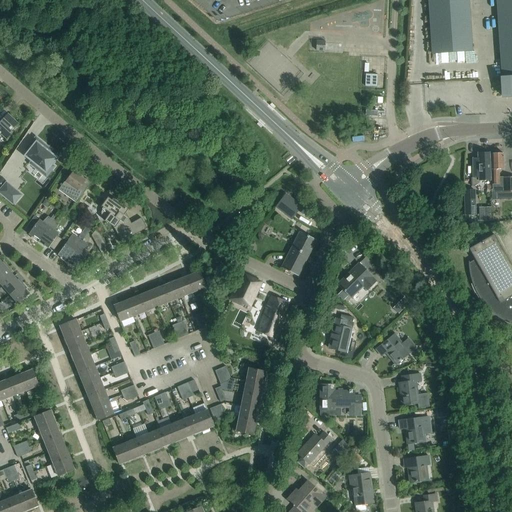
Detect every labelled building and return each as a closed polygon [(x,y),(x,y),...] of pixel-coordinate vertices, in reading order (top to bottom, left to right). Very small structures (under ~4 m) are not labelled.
[(428,0),(432,54),(472,51),(468,0),(428,0)] [(511,0),(496,0),(502,78),(500,78),(501,96),(502,96),(511,94),(511,0)] [(315,49),(324,50),(324,40),(315,40),(315,49)] [(365,86),(377,87),(377,74),(365,74),(365,86)] [(22,126),(26,123),(15,111),(12,114),(22,126)] [(0,121),(0,134),(6,140),(13,132),(11,131),(18,123),(17,123),(8,114),(7,113),(0,121)] [(45,146),(35,138),(26,149),(29,151),(25,156),(38,166),(36,169),(45,176),(53,167),(51,165),(56,158),(48,152),(49,151),(44,147),(45,146)] [(490,180),(489,153),(478,153),(478,158),(473,159),(473,177),(478,177),(479,180),(490,180)] [(492,184),(494,184),(499,184),(499,182),(503,182),(504,193),(511,193),(511,198),(511,177),(499,178),(499,169),(503,169),(503,153),(491,153),(492,184)] [(82,176),(83,176),(74,170),(66,182),(65,181),(58,190),(76,203),(88,187),(82,183),(84,180),(81,178),(82,176)] [(6,183),(0,190),(0,192),(13,204),(20,195),(6,183)] [(475,214),(474,190),(464,191),(465,214),(475,214)] [(285,195),(275,208),(291,219),(300,207),(285,195)] [(121,242),(136,234),(130,223),(128,225),(125,220),(127,218),(123,215),(128,209),(113,198),(111,200),(107,197),(100,207),(102,208),(102,209),(101,211),(100,213),(101,214),(101,216),(102,218),(105,220),(104,221),(113,227),(121,242)] [(37,242),(53,220),(48,216),(42,222),(39,220),(37,222),(32,219),(24,229),(33,235),(31,238),(37,242)] [(54,250),(61,239),(56,236),(58,234),(55,231),(58,224),(53,220),(37,242),(44,247),(46,244),(54,250)] [(101,236),(99,234),(95,231),(91,236),(94,240),(101,236)] [(299,232),(281,268),(298,276),(316,240),(299,232)] [(468,267),(469,271),(469,274),(470,277),(471,280),(472,284),(473,287),(475,291),(477,294),(479,298),(481,301),(484,304),(486,307),(489,310),(491,312),(494,315),(497,317),(501,319),(504,321),(507,323),(511,324),(511,266),(494,234),(468,249),(475,260),(469,263),(469,262),(468,262),(468,265),(468,267)] [(101,236),(94,240),(98,249),(105,245),(101,236)] [(66,263),(82,241),(77,237),(71,243),(68,240),(66,243),(61,239),(54,250),(61,256),(60,258),(66,263)] [(87,244),(82,241),(66,263),(73,268),(75,265),(78,267),(79,266),(87,254),(84,252),(87,244)] [(338,284),(351,298),(363,286),(367,290),(376,281),(358,264),(348,274),(349,275),(345,278),(344,278),(338,284)] [(0,283),(2,286),(13,276),(10,272),(12,271),(7,266),(0,272),(0,283)] [(191,274),(187,276),(193,292),(205,287),(199,271),(198,272),(199,272),(192,275),(191,274)] [(229,300),(242,306),(244,303),(250,306),(261,282),(242,273),(229,300)] [(9,295),(22,283),(18,279),(17,280),(13,276),(2,286),(9,295)] [(193,292),(187,276),(181,278),(182,279),(175,282),(181,297),(193,292)] [(181,297),(175,282),(168,285),(167,284),(162,286),(169,302),(181,297)] [(27,288),(22,283),(9,295),(17,304),(29,294),(25,290),(27,288)] [(169,302),(162,286),(157,288),(158,289),(150,292),(157,307),(169,302)] [(342,290),(337,295),(343,301),(347,296),(342,290)] [(157,307),(150,292),(143,294),(138,296),(144,312),(157,307)] [(144,312),(138,296),(133,298),(126,301),(132,317),(144,312)] [(270,296),(256,331),(275,339),(281,325),(279,324),(287,303),(270,296)] [(132,317),(126,301),(119,304),(119,303),(114,306),(120,321),(132,317)] [(207,311),(201,313),(207,327),(212,324),(207,311)] [(207,327),(201,313),(196,316),(201,329),(207,327)] [(346,353),(352,329),(347,327),(348,322),(335,318),(333,327),(335,327),(332,338),(331,337),(328,348),(346,353)] [(62,331),(65,338),(80,332),(76,320),(59,326),(61,331),(62,331)] [(183,321),(177,323),(183,336),(188,334),(183,321)] [(183,336),(177,323),(172,326),(177,339),(183,336)] [(159,331),(153,333),(159,346),(164,344),(159,331)] [(85,343),(80,332),(65,338),(67,345),(69,350),(85,343)] [(159,346),(153,333),(148,335),(153,349),(159,346)] [(376,350),(381,356),(385,352),(395,364),(415,348),(408,339),(402,345),(394,335),(376,350)] [(134,341),(129,343),(134,356),(140,354),(134,341)] [(90,355),(85,343),(69,350),(71,355),(71,354),(74,361),(90,355)] [(202,346),(206,358),(213,356),(210,344),(202,346)] [(94,367),(90,355),(74,361),(77,368),(76,368),(78,373),(94,367)] [(427,359),(426,367),(433,368),(435,360),(427,359)] [(113,373),(126,367),(124,362),(111,367),(113,373)] [(226,366),(220,369),(226,382),(231,380),(226,366)] [(99,379),(94,367),(78,373),(80,378),(81,378),(84,385),(99,379)] [(128,373),(126,367),(113,373),(115,378),(128,373)] [(215,371),(220,384),(226,382),(220,369),(215,371)] [(248,369),(246,381),(262,385),(264,377),(265,372),(248,369)] [(27,372),(20,375),(26,391),(38,386),(32,370),(26,372),(27,372)] [(402,405),(418,403),(415,382),(421,381),(420,374),(401,377),(402,383),(399,383),(402,405)] [(26,391),(20,375),(12,378),(12,377),(7,379),(14,395),(26,391)] [(14,395),(7,379),(2,381),(2,382),(0,382),(0,396),(1,400),(14,395)] [(104,390),(99,379),(84,385),(86,391),(86,392),(88,396),(104,390)] [(261,392),(262,385),(246,381),(243,394),(260,397),(261,392)] [(193,396),(188,383),(182,385),(188,398),(193,396)] [(133,385),(120,391),(122,396),(136,391),(133,385)] [(188,398),(182,385),(177,387),(183,401),(188,398)] [(320,385),(320,410),(320,411),(325,415),(330,415),(333,410),(349,410),(349,416),(360,416),(360,410),(360,396),(354,396),(354,391),(351,391),(351,390),(349,390),(349,391),(334,391),(334,385),(320,385)] [(215,389),(220,402),(226,400),(220,387),(215,389)] [(109,402),(104,390),(88,396),(90,401),(93,408),(109,402)] [(138,396),(136,391),(122,396),(125,402),(138,396)] [(170,406),(165,393),(159,395),(165,408),(170,406)] [(259,402),(260,397),(243,394),(241,406),(257,409),(259,402)] [(165,408),(159,395),(154,397),(160,410),(165,408)] [(153,413),(148,400),(142,402),(148,416),(153,413)] [(113,413),(109,402),(93,408),(96,415),(95,415),(97,420),(113,414),(113,413)] [(38,406),(40,411),(47,408),(45,403),(38,406)] [(220,404),(215,406),(220,420),(226,418),(220,404)] [(220,420),(215,406),(209,409),(215,422),(220,420)] [(256,416),(257,409),(241,406),(238,418),(255,422),(256,417),(256,416)] [(136,414),(134,409),(126,412),(128,417),(136,414)] [(34,417),(39,429),(54,423),(52,416),(50,410),(34,417)] [(207,410),(195,415),(201,431),(202,431),(201,430),(208,428),(213,426),(207,410)] [(128,417),(126,412),(118,415),(120,420),(128,417)] [(201,431),(195,415),(183,420),(189,436),(194,434),(194,433),(200,431),(201,431)] [(432,433),(430,417),(422,418),(398,421),(399,429),(405,428),(407,444),(425,441),(424,435),(432,433)] [(254,427),(255,422),(238,418),(236,431),(253,434),(252,433),(254,427)] [(189,436),(183,420),(171,424),(178,440),(184,437),(185,438),(189,436)] [(19,423),(6,428),(8,434),(21,428),(19,423)] [(57,430),(54,423),(39,429),(44,441),(60,434),(58,429),(57,430)] [(178,440),(171,424),(160,429),(166,445),(171,443),(177,440),(177,441),(178,440)] [(166,445),(160,429),(148,434),(154,450),(155,450),(155,449),(161,447),(166,445)] [(326,445),(327,447),(333,441),(323,432),(318,438),(315,434),(297,454),(302,458),(298,462),(304,468),(307,464),(308,464),(326,445)] [(62,439),(60,434),(44,441),(48,452),(64,446),(61,439),(62,439)] [(154,450),(148,434),(136,438),(143,455),(148,453),(147,452),(154,449),(154,450)] [(143,455),(136,438),(125,443),(131,459),(138,456),(138,457),(143,455)] [(13,446),(15,452),(28,446),(26,441),(13,446)] [(131,459),(125,443),(112,448),(119,464),(124,462),(130,459),(131,459)] [(31,452),(28,446),(15,452),(17,457),(31,452)] [(67,453),(64,446),(48,452),(53,464),(69,458),(67,453)] [(71,462),(69,458),(53,464),(58,476),(74,470),(74,469),(73,469),(70,463),(71,462)] [(427,480),(424,458),(403,460),(404,467),(408,467),(410,483),(427,480)] [(51,464),(39,468),(37,461),(33,463),(36,475),(53,470),(51,464)] [(14,465),(8,467),(14,481),(19,479),(14,465)] [(14,481),(8,467),(3,470),(8,483),(14,481)] [(369,473),(349,476),(351,489),(353,489),(355,505),(373,503),(372,494),(370,494),(369,491),(371,490),(369,473)] [(325,497),(307,481),(295,495),(293,493),(287,500),(293,505),(292,506),(293,506),(294,506),(295,507),(289,511),(306,511),(313,504),(317,507),(325,497)] [(31,490),(19,494),(26,510),(32,507),(33,508),(38,506),(31,490)] [(26,510),(19,494),(7,499),(12,511),(20,511),(25,510),(25,511),(26,510)] [(437,501),(436,495),(423,496),(424,502),(415,504),(417,504),(418,511),(416,511),(432,511),(431,502),(437,501)] [(12,511),(7,499),(0,502),(0,511),(12,511)]
